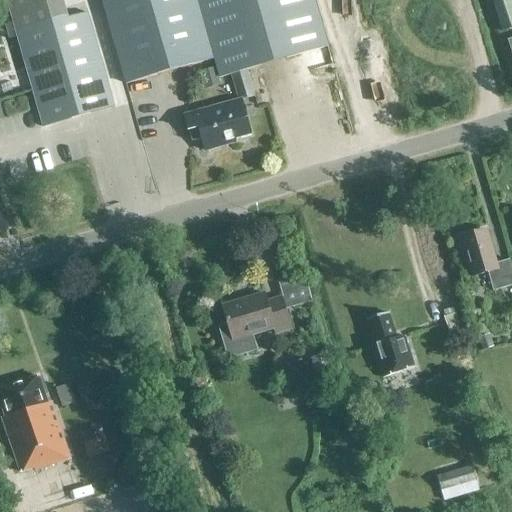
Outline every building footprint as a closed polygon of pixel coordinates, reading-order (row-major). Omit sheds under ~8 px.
[(68,19),(62,0),(6,0),(43,128),(114,107),(87,13),(68,19)] [(322,49),(307,0),(101,0),(126,85),(214,59),(219,79),(322,49)] [(503,32),(511,29),(511,2),(511,0),(505,0),(493,4),(503,32)] [(235,140),(250,135),(240,101),(184,116),(191,142),(202,139),(206,152),(236,143),(235,140)] [(493,291),(511,285),(511,271),(509,260),(495,264),(486,231),(461,238),(473,277),(487,273),(493,291)] [(263,242),(273,268),(290,261),(280,235),(263,242)] [(222,307),(227,324),(218,327),(228,360),(257,351),(252,335),(274,329),(275,335),(291,330),(285,310),(311,303),(306,287),(276,280),(282,298),(267,303),(265,294),(222,307)] [(414,291),(398,295),(405,325),(421,321),(414,291)] [(370,337),(383,379),(414,370),(405,338),(398,340),(390,315),(369,321),(373,336),(370,337)] [(334,378),(328,354),(310,359),(316,383),(334,378)] [(20,472),(69,457),(51,403),(48,404),(42,388),(44,386),(43,380),(39,380),(38,377),(0,389),(0,402),(5,418),(2,419),(20,472)] [(72,383),(65,386),(55,389),(62,408),(74,403),(70,393),(75,391),(72,383)]
